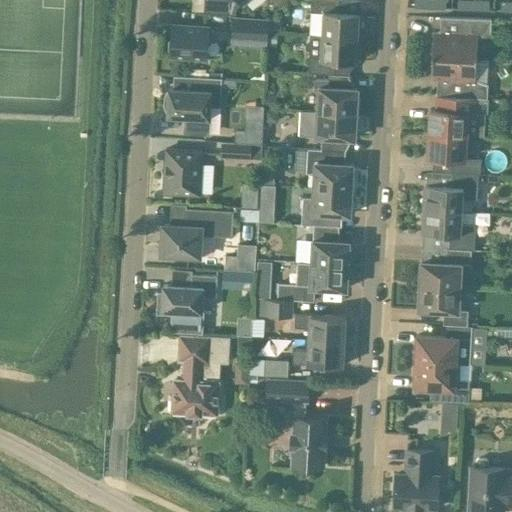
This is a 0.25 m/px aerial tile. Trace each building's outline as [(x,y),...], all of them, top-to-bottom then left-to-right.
[(203,0),(203,13),(235,15),(235,8),(242,4),(246,0),(203,0)] [(311,0),(310,34),(360,37),(362,14),(337,13),(338,0),(311,0)] [(457,0),(457,10),(472,10),(473,0),(457,0)] [(473,0),(472,10),(489,11),(489,0),(476,0),(473,0)] [(511,1),(501,2),(500,10),(511,10),(511,1)] [(230,44),(267,47),(268,19),(232,16),(230,44)] [(433,55),(476,57),(477,37),(491,34),(491,19),(441,17),(440,33),(434,32),(433,55)] [(171,55),(207,58),(209,27),(173,24),(172,40),(169,41),(168,50),(171,52),(171,55)] [(307,72),(329,74),(334,74),(335,59),(359,61),(360,37),(310,34),(307,72)] [(437,95),(487,98),(488,84),(475,78),(476,57),(433,55),(432,78),(437,78),(437,95)] [(349,75),(334,74),(329,74),(328,78),(315,78),(314,90),(319,91),(318,111),(356,113),(358,88),(349,88),(349,75)] [(183,89),(169,88),(169,92),(167,92),(165,98),(164,101),(164,105),(166,111),(168,111),(168,115),(186,116),(185,133),(183,133),(208,135),(209,117),(210,118),(211,102),(220,102),(222,78),(184,76),(183,89)] [(430,109),(428,133),(484,136),(485,115),(487,115),(487,98),(437,95),(436,109),(430,109)] [(321,149),(328,150),(340,150),(340,137),(355,138),(356,113),(318,111),(318,112),(299,111),(299,136),(321,136),(321,149)] [(262,144),(263,132),(245,131),(235,130),(234,142),(262,144)] [(453,172),(478,174),(480,174),(481,159),(466,159),(467,136),(484,136),(428,133),(427,157),(453,158),(452,172),(453,172)] [(221,157),(261,159),(262,144),(234,142),(222,142),(221,157)] [(164,193),(200,195),(202,151),(166,149),(164,193)] [(314,173),(314,187),(352,189),(352,184),(357,169),(353,168),(353,164),(327,162),(328,150),(321,149),(321,150),(308,149),(306,173),(314,173)] [(426,185),(424,209),(462,211),(463,198),(477,199),(478,174),(453,172),(453,186),(426,185)] [(301,224),(314,225),(323,225),(324,213),(351,214),(351,210),(354,210),(352,194),(352,189),(314,187),(313,198),(303,197),(301,224)] [(160,254),(201,256),(202,235),(232,236),(234,211),(187,208),(186,224),(162,223),(160,254)] [(259,208),(259,220),(273,220),(273,208),(259,208)] [(448,249),(471,250),(472,250),(474,250),(475,225),(461,224),(462,211),(424,209),(423,233),(450,234),(449,248),(448,248),(448,249)] [(314,225),(312,263),(351,265),(351,264),(351,250),(349,250),(349,241),(339,240),(336,237),(337,227),(339,227),(339,226),(323,225),(314,225)] [(225,254),(224,269),(255,271),(256,244),(238,243),(237,255),(225,254)] [(420,285),(460,287),(460,286),(471,264),(471,250),(448,249),(447,262),(421,261),(420,285)] [(349,280),(351,266),(351,265),(312,263),(297,262),(296,284),(278,283),(277,299),(313,301),(314,287),(347,289),(347,280),(349,280)] [(233,272),(232,286),(242,287),(243,287),(243,272),(242,272),(233,272)] [(218,276),(192,274),(192,286),(163,284),(163,292),(158,292),(158,306),(157,306),(157,314),(163,314),(173,314),(172,331),(201,333),(203,296),(216,297),(218,276)] [(255,285),(254,298),(269,299),(269,286),(255,285)] [(444,324),(447,324),(468,325),(469,310),(459,310),(460,287),(420,285),(419,309),(444,310),(444,324)] [(254,315),(292,317),(293,300),(277,299),(254,298),(254,315)] [(309,339),(344,341),(345,316),(295,313),(295,327),(310,328),(309,339)] [(446,336),(418,335),(416,361),(456,363),(470,364),(472,326),(468,325),(447,324),(446,336)] [(174,380),(173,411),(188,412),(188,413),(202,414),(202,412),(217,413),(220,362),(229,362),(230,336),(178,334),(177,360),(185,360),(184,380),(174,380)] [(293,363),(342,366),(344,341),(309,339),(309,350),(293,349),(293,363)] [(264,374),(287,376),(288,360),(265,358),(264,374)] [(444,400),(468,402),(469,380),(455,379),(456,363),(416,361),(415,387),(445,388),(444,400)] [(306,401),(307,401),(309,381),(269,379),(268,399),(296,400),(306,401)] [(306,401),(296,400),(295,416),(305,417),(306,401)] [(440,429),(456,430),(457,402),(440,402),(440,429)] [(409,429),(436,428),(435,412),(409,412),(409,429)] [(305,468),(309,469),(313,468),(315,467),(317,465),(324,466),(325,449),(326,449),(327,434),(326,434),(327,418),(305,417),(295,416),(294,433),(292,432),(292,447),(293,447),(292,464),(298,464),(299,466),(302,467),(305,468)] [(394,506),(438,508),(439,476),(433,475),(434,450),(407,449),(406,474),(396,474),(394,506)] [(473,511),(485,511),(486,510),(504,511),(504,506),(511,506),(511,469),(506,469),(506,467),(489,466),(489,462),(487,459),(479,458),(476,461),(476,466),(472,466),(469,510),(473,510),(473,511)]
